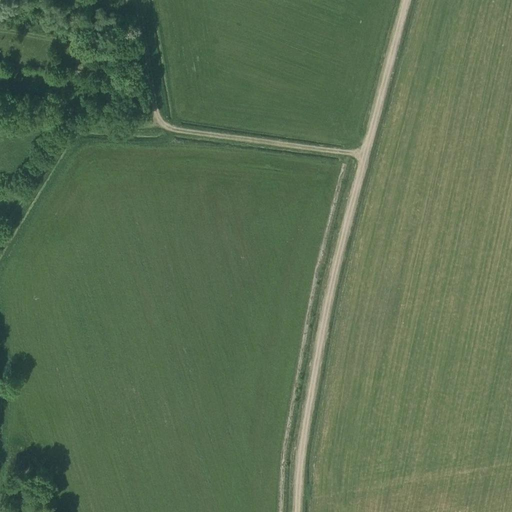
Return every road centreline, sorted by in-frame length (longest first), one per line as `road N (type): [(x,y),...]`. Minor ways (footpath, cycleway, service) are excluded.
road 1 (track): [(405,0),(318,352),(296,511)]
road 2 (track): [(0,250),(74,127),(151,126),(158,113),(135,0)]
road 3 (track): [(155,118),(167,128),(361,157)]
